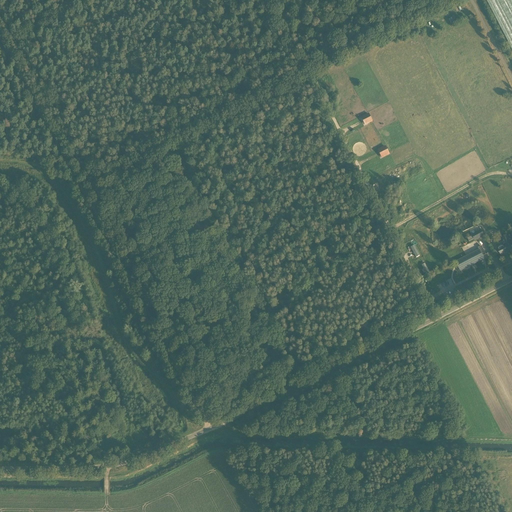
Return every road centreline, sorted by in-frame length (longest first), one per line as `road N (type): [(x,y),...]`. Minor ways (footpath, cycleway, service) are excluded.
road 1 (unclassified): [(0,468),(105,465),(142,454),(345,365),(511,279)]
road 2 (track): [(0,162),(36,167),(64,192),(98,256),(110,302),(191,434)]
road 3 (track): [(80,188),(301,78),(261,0)]
road 4 (track): [(210,426),(80,188)]
road 5 (track): [(80,188),(0,40)]
